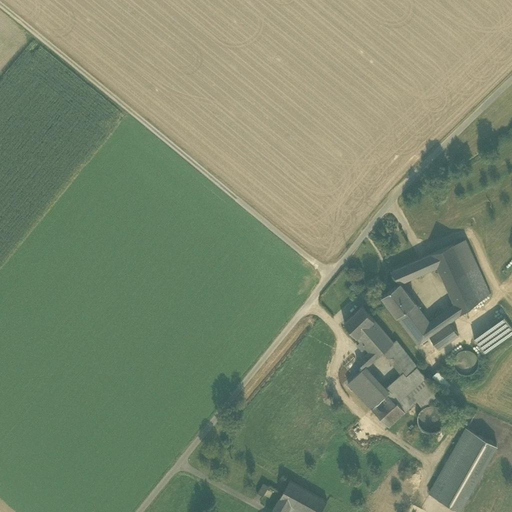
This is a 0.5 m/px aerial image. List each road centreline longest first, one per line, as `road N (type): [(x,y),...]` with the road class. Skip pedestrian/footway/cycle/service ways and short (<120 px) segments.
road 1 (unclassified): [(511,79),(407,180),(137,511)]
road 2 (track): [(0,7),(328,275)]
